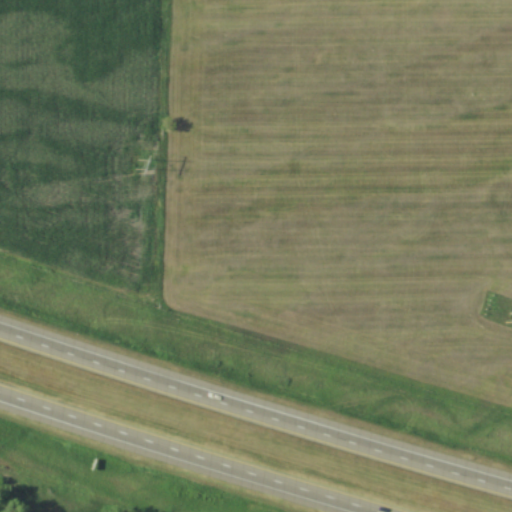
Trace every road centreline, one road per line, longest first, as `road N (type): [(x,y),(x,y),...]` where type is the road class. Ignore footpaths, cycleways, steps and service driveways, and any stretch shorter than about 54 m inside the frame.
road 1 (motorway): [(511,487),(0,333)]
road 2 (motorway): [(0,397),(368,511)]
